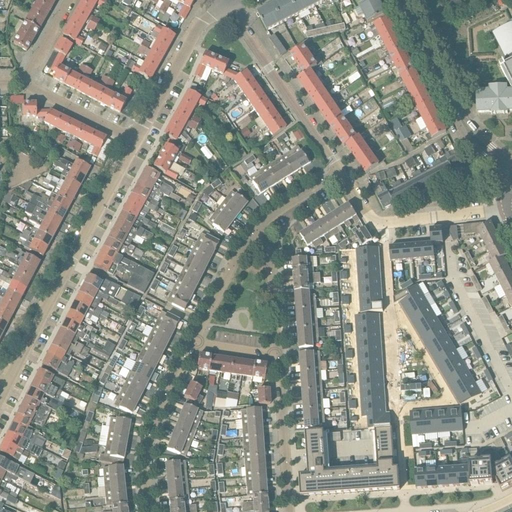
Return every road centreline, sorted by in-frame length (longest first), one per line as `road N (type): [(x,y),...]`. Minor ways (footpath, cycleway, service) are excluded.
road 1 (residential): [(404,511),(381,220)]
road 2 (residential): [(0,387),(132,142)]
road 3 (residential): [(511,169),(464,127),(398,0)]
road 4 (residential): [(340,173),(225,5)]
road 5 (residential): [(148,511),(146,448),(195,342)]
road 6 (residential): [(132,142),(196,27),(225,5)]
road 7 (residential): [(287,511),(278,355)]
road 8 (residential): [(132,142),(20,83)]
road 9 (residential): [(381,220),(507,208)]
road 10 (residential): [(278,355),(272,262),(251,237)]
